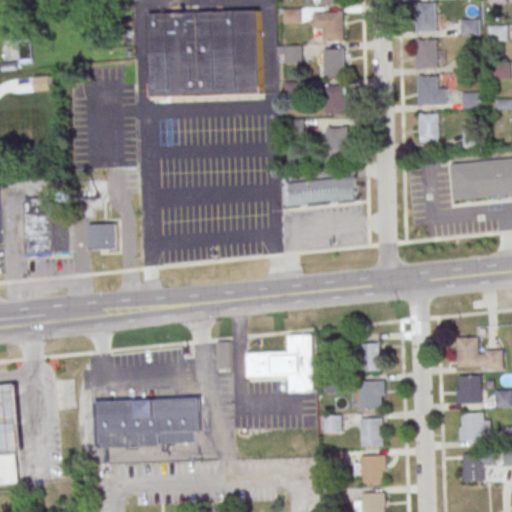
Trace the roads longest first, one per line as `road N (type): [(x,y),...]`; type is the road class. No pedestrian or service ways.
road 1 (secondary): [(511,271),(44,318)]
road 2 (residential): [(388,284),(378,0)]
road 3 (residential): [(424,511),(416,281)]
